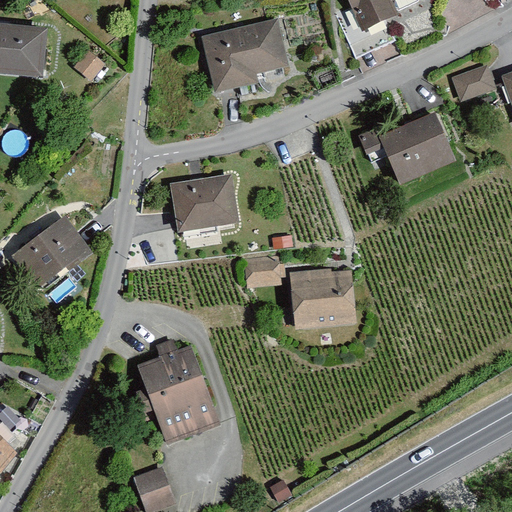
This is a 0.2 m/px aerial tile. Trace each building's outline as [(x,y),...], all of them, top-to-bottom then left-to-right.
[(424,0),(336,0),(356,42),(428,9),(424,0)] [(269,28),(196,49),(211,102),(284,82),(269,28)] [(0,88),(33,92),(38,42),(0,37),(0,88)] [(511,82),(495,88),(511,137),(511,82)] [(448,173),(427,127),(372,151),(393,198),(448,173)] [(227,192),(162,198),(167,248),(232,241),(227,192)] [(2,269),(32,309),(90,265),(60,226),(2,269)] [(241,297),(285,294),(288,342),(348,338),(344,273),(288,277),(287,262),(239,265),(241,297)] [(153,366),(129,374),(136,401),(122,409),(130,430),(147,426),(158,458),(215,430),(188,351),(174,358),(171,341),(149,351),(153,366)] [(0,473),(17,453),(0,435),(0,473)] [(135,477),(148,511),(155,511),(177,504),(163,466),(135,477)]
